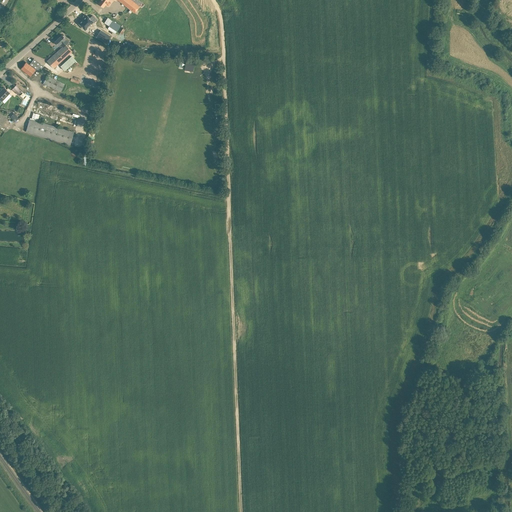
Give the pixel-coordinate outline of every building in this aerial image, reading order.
[(100,0),(98,3),(103,7),(106,4),(108,6),(109,6),(111,3),(111,2),(108,0),(116,0),(117,0),(118,0),(134,12),(142,3),(138,0),(100,0)] [(87,16),(79,24),(85,30),(93,22),(94,23),(97,20),(92,15),(89,18),(87,16)] [(111,36),(100,30),(96,37),(106,43),(111,36)] [(47,61),(54,68),(72,51),(65,44),(68,42),(66,39),(62,35),(55,41),(58,45),(60,44),(63,47),(47,61)] [(34,58),(30,64),(39,72),(44,65),(34,58)] [(186,59),(185,68),(194,69),(195,60),(186,59)] [(26,62),(21,68),(31,76),(36,69),(26,62)] [(43,83),(61,92),(65,84),(47,76),(43,83)] [(12,89),(18,95),(21,91),(17,87),(16,85),(12,89)] [(0,91),(0,99),(2,101),(5,103),(12,96),(9,93),(10,92),(4,87),(0,91)] [(27,93),(22,103),(27,106),(32,96),(27,93)] [(26,132),(70,145),(74,132),(30,119),(26,132)]
